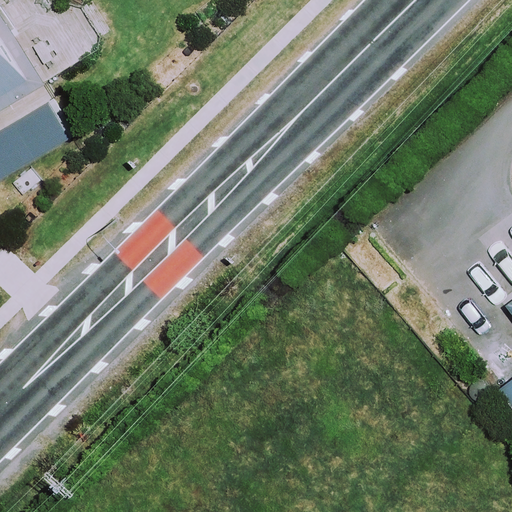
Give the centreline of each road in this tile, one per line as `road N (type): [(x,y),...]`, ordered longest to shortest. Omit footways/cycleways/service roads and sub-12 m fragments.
road 1 (tertiary): [(415,0),(0,406)]
road 2 (unknown): [(511,143),(433,233),(441,285),(484,340)]
